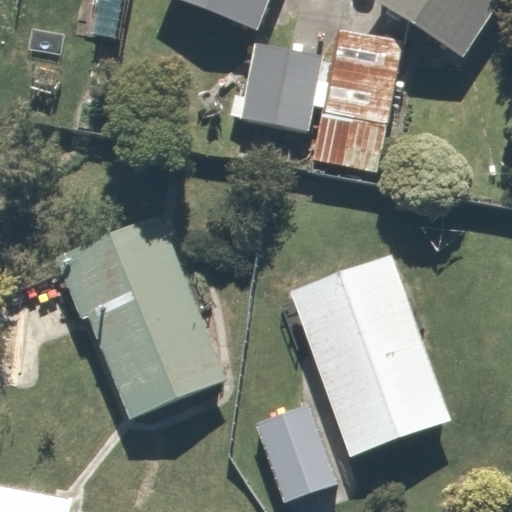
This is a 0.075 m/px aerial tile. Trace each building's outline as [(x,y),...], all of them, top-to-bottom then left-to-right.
[(175,0),(257,34),(271,0),(175,0)] [(508,0),(377,0),(464,62),(508,0)] [(374,181),(400,41),(336,30),(311,170),(374,181)] [(317,64),(247,49),(229,131),(299,147),(317,64)] [(229,381),(162,215),(60,256),(127,422),(229,381)] [(455,426),(395,259),(293,295),(353,462),(455,426)] [(306,407),(247,428),(277,511),(283,511),(338,492),(306,407)] [(0,485),(0,511),(70,511),(72,496),(0,485)]
